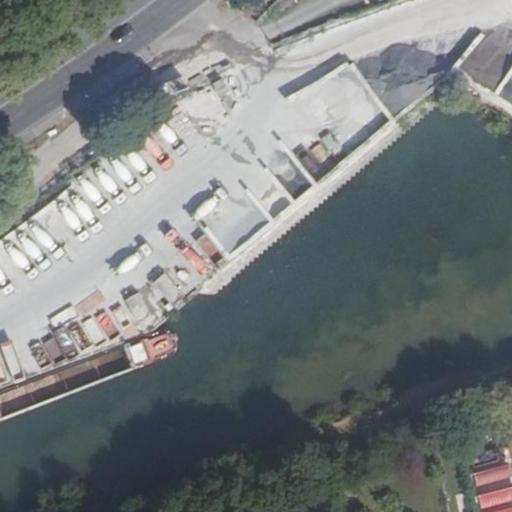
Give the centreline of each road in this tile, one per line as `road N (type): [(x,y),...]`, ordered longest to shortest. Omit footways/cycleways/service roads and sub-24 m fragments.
road 1 (track): [(511,10),(261,85),(150,211),(0,311)]
road 2 (track): [(0,199),(214,28)]
road 3 (primary): [(0,128),(184,0)]
road 4 (primary): [(123,0),(0,83)]
